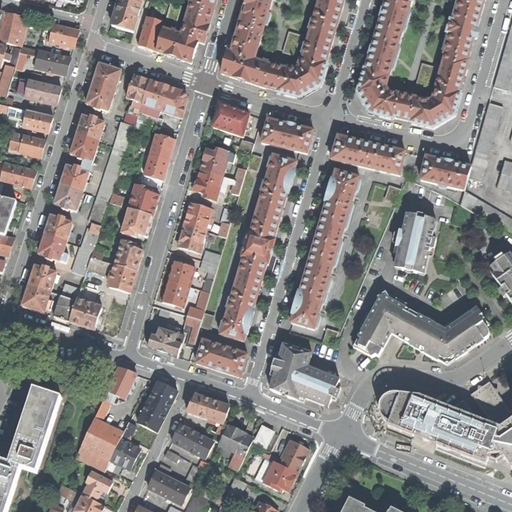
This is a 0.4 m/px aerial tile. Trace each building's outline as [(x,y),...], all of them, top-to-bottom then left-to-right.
[(120,0),(118,8),(112,27),(134,33),(143,0),(120,0)] [(192,0),(183,32),(191,34),(189,38),(171,33),(164,56),(192,64),(195,52),(198,43),(205,45),(212,20),(217,0),(192,0)] [(247,0),(238,29),(231,53),(228,52),(225,61),(223,69),(226,76),(270,90),(300,97),(310,92),(320,86),(327,63),(326,63),(330,47),(343,4),(344,0),(247,0)] [(366,70),(365,70),(358,93),(363,103),(369,113),(393,119),(393,118),(410,122),(410,123),(433,129),(444,123),(454,117),(460,97),(460,93),(462,84),(461,84),(474,39),(476,40),(477,36),(478,32),(476,32),(484,0),(387,0),(384,11),(383,11),(382,14),(381,17),(382,18),(373,49),(372,48),(371,51),(370,55),(371,55),(366,70)] [(164,4),(162,3),(157,19),(166,22),(171,6),(164,4)] [(1,33),(21,38),(25,19),(14,17),(6,15),(1,33)] [(166,22),(157,19),(155,28),(163,31),(166,22)] [(511,21),(494,88),(508,92),(511,77),(511,21)] [(50,43),(74,49),(77,40),(79,32),(54,26),(52,36),(50,43)] [(159,54),(165,31),(163,31),(156,53),(159,54)] [(164,56),(171,33),(165,31),(159,54),(164,56)] [(1,33),(0,38),(0,43),(18,47),(21,38),(1,33)] [(21,51),(13,48),(11,58),(18,61),(20,54),(21,51)] [(22,48),(21,51),(20,54),(34,57),(35,58),(37,52),(22,48)] [(71,60),(39,52),(35,69),(66,77),(69,68),(71,60)] [(16,69),(14,76),(24,79),(26,72),(30,72),(34,57),(20,54),(18,61),(16,69)] [(16,69),(18,61),(11,58),(8,67),(16,69)] [(93,87),(115,93),(121,72),(100,66),(96,77),(93,87)] [(4,79),(12,82),(14,76),(16,69),(8,67),(4,79)] [(135,77),(127,99),(135,102),(143,105),(151,82),(141,79),(135,77)] [(9,91),(12,82),(4,79),(0,94),(0,95),(8,98),(9,91)] [(31,82),(27,99),(57,106),(60,98),(62,90),(31,82)] [(184,93),(151,82),(143,105),(142,106),(160,112),(182,119),(185,109),(187,100),(184,93)] [(101,110),(109,112),(115,93),(93,87),(91,96),(87,106),(95,108),(94,110),(101,112),(101,110)] [(10,107),(20,110),(22,102),(12,99),(7,98),(5,106),(10,107)] [(133,108),(141,110),(142,106),(143,105),(135,102),(133,108)] [(471,168),(468,178),(482,182),(503,108),(489,104),(471,168)] [(0,106),(0,111),(9,114),(10,107),(5,106),(0,105),(0,106)] [(220,105),(212,128),(242,138),(250,115),(234,110),(220,105)] [(141,110),(140,113),(155,118),(158,119),(160,112),(142,106),(141,110)] [(9,114),(8,116),(26,120),(28,111),(20,110),(10,107),(9,114)] [(129,113),(139,116),(140,113),(141,110),(133,108),(131,107),(129,113)] [(54,118),(28,111),(26,120),(24,129),(49,135),(51,126),(54,118)] [(139,116),(129,113),(126,125),(135,128),(137,123),(139,116)] [(152,127),(155,118),(140,113),(139,116),(137,123),(152,127)] [(77,137),(99,143),(105,124),(97,122),(98,120),(92,118),(91,120),(83,117),(81,126),(77,137)] [(158,119),(155,118),(152,127),(159,130),(163,120),(158,119)] [(135,128),(126,125),(116,121),(114,128),(133,134),(135,128)] [(268,121),(262,143),(307,155),(313,137),(309,130),(286,125),(268,121)] [(119,134),(114,148),(127,152),(132,139),(119,134)] [(15,135),(11,152),(41,159),(44,151),(46,142),(15,135)] [(156,136),(150,156),(169,162),(173,151),(175,142),(156,136)] [(79,160),(84,162),(84,163),(92,165),(99,143),(77,137),(75,145),(71,156),(79,158),(79,160)] [(337,142),(332,160),(400,176),(405,153),(385,148),(357,142),(344,139),(337,142)] [(242,140),(238,152),(251,156),(254,144),(242,140)] [(114,148),(106,173),(119,177),(127,152),(114,148)] [(201,171),(223,177),(228,160),(229,160),(231,154),(217,150),(216,154),(207,151),(205,156),(201,171)] [(150,156),(144,176),(163,182),(167,172),(169,162),(150,156)] [(244,258),(221,336),(244,343),(247,335),(248,335),(251,323),(254,313),(253,312),(261,288),(267,265),(269,266),(273,250),(276,242),(274,241),(283,211),(288,195),(289,195),(293,180),(296,172),(294,172),(297,164),(274,157),(251,234),(250,234),(243,258),(244,258)] [(464,191),(468,178),(471,168),(448,163),(426,158),(421,181),(464,191)] [(497,188),(511,192),(511,162),(505,161),(497,188)] [(5,165),(1,181),(3,182),(32,189),(34,180),(37,173),(5,165)] [(75,170),(68,167),(65,176),(61,186),(83,193),(90,171),(82,169),(82,170),(76,168),(75,170)] [(235,180),(243,183),(245,176),(246,171),(239,168),(235,180)] [(205,194),(204,198),(216,201),(218,192),(223,177),(201,171),(198,180),(195,191),(205,194)] [(294,315),(292,324),(315,331),(359,178),(336,172),(334,180),(332,179),(329,190),(326,202),(327,202),(321,222),(308,270),(301,293),(299,292),(296,303),(293,315),(294,315)] [(97,198),(110,202),(113,195),(119,177),(106,173),(97,198)] [(224,193),(227,184),(229,179),(223,177),(218,192),(224,193)] [(234,186),(231,194),(239,197),(243,183),(235,180),(235,181),(234,186)] [(63,208),(63,210),(69,212),(69,210),(77,213),(83,193),(61,186),(59,195),(55,205),(63,208)] [(137,187),(130,210),(153,217),(157,206),(159,197),(150,194),(151,191),(137,187)] [(402,191),(390,187),(386,200),(397,204),(402,191)] [(501,230),(507,216),(464,191),(460,206),(488,222),(501,230)] [(124,199),(113,195),(110,202),(110,204),(122,208),(124,199)] [(0,235),(6,237),(12,217),(17,203),(0,198),(0,235)] [(89,223),(93,224),(102,227),(110,204),(110,202),(97,198),(89,223)] [(184,226),(206,233),(208,224),(212,225),(213,221),(210,220),(212,211),(191,204),(187,216),(184,226)] [(223,224),(230,226),(235,211),(225,208),(221,223),(223,224)] [(130,210),(129,210),(122,235),(136,239),(138,235),(147,238),(150,228),(153,217),(130,210)] [(396,265),(425,272),(427,263),(430,249),(433,239),(437,222),(407,215),(403,233),(400,249),(396,265)] [(511,236),(511,219),(507,216),(501,230),(511,236)] [(49,227),(46,236),(67,243),(73,225),(65,222),(66,220),(60,218),(59,220),(52,217),(49,227)] [(99,234),(102,227),(93,224),(91,231),(91,232),(99,234)] [(219,237),(227,239),(230,226),(223,224),(219,237)] [(200,254),(206,233),(184,226),(182,233),(181,238),(180,238),(179,239),(177,244),(178,245),(179,245),(178,248),(200,254)] [(91,231),(88,230),(82,248),(94,252),(99,234),(91,232),(91,231)] [(0,236),(0,254),(9,256),(12,248),(15,240),(0,236)] [(64,254),(67,243),(46,236),(43,245),(40,255),(47,258),(47,260),(53,262),(53,260),(61,262),(64,254)] [(115,266),(137,273),(140,262),(143,252),(135,250),(136,246),(123,242),(115,266)] [(91,259),(94,252),(82,248),(81,248),(73,273),(85,277),(88,270),(91,259)] [(91,259),(101,262),(104,255),(94,252),(91,259)] [(69,256),(64,254),(61,262),(66,264),(69,256)] [(511,256),(510,254),(493,265),(498,272),(495,274),(511,297),(511,256)] [(101,262),(91,259),(88,270),(105,276),(109,264),(101,262)] [(171,273),(168,282),(190,288),(195,269),(189,267),(190,265),(178,261),(177,264),(174,263),(171,273)] [(209,272),(216,274),(218,266),(205,262),(202,270),(209,272)] [(425,272),(396,265),(395,269),(424,276),(425,272)] [(109,288),(131,294),(134,283),(137,273),(115,266),(113,274),(110,273),(108,282),(111,283),(109,288)] [(33,277),(30,286),(51,293),(57,274),(50,272),(50,270),(44,268),(44,270),(36,267),(33,277)] [(207,279),(214,281),(216,274),(209,272),(207,279)] [(511,297),(495,274),(492,276),(493,277),(502,289),(507,297),(511,303),(511,297)] [(204,293),(210,295),(214,281),(207,279),(203,292),(204,293)] [(184,307),(190,288),(168,282),(166,290),(162,300),(184,307)] [(51,293),(30,286),(27,296),(23,307),(44,314),(46,309),(48,301),(51,293)] [(82,286),(79,295),(94,299),(97,290),(82,286)] [(507,297),(502,289),(499,291),(501,295),(504,299),(507,297)] [(204,293),(202,300),(208,301),(210,295),(204,293)] [(391,335),(406,309),(391,301),(382,296),(379,301),(371,316),(367,323),(359,339),(362,340),(359,347),(367,351),(371,358),(376,356),(379,358),(391,335)] [(62,297),(55,317),(62,319),(70,322),(77,302),(62,297)] [(77,302),(70,322),(95,330),(97,324),(101,325),(102,321),(103,317),(100,316),(103,308),(78,300),(77,302)] [(208,303),(208,301),(202,300),(198,311),(205,313),(208,303)] [(205,313),(198,311),(190,309),(187,317),(202,322),(205,313)] [(398,339),(410,346),(412,342),(407,339),(419,317),(412,313),(406,309),(391,335),(398,339)] [(489,332),(486,328),(479,319),(483,317),(477,309),(453,326),(446,331),(442,329),(419,317),(407,339),(412,342),(410,346),(422,353),(439,362),(440,359),(445,361),(450,360),(456,357),(454,355),(459,352),(462,356),(468,352),(465,349),(470,346),(475,343),(477,346),(486,340),(488,338),(489,336),(489,334),(489,332)] [(161,310),(159,316),(169,318),(170,312),(161,310)] [(214,329),(216,316),(205,314),(203,328),(214,329)] [(202,322),(187,317),(185,325),(200,329),(202,322)] [(479,319),(486,328),(489,326),(483,317),(479,319)] [(451,323),(442,329),(446,331),(453,326),(451,323)] [(190,333),(186,347),(194,349),(200,329),(185,325),(183,331),(190,333)] [(153,335),(149,349),(158,351),(169,355),(178,358),(185,337),(176,334),(165,331),(159,329),(158,334),(157,337),(153,335)] [(337,332),(328,330),(324,343),(335,346),(341,333),(337,332)] [(367,351),(359,347),(362,340),(359,339),(353,348),(371,358),(367,351)] [(203,342),(197,364),(216,371),(236,377),(243,374),(248,356),(203,342)] [(312,369),(311,372),(307,371),(312,354),(283,346),(279,362),(273,382),(270,391),(282,395),(293,400),(296,393),(302,395),(301,397),(306,399),(329,409),(332,401),(337,387),(340,381),(312,369)] [(456,357),(450,360),(445,361),(440,359),(439,362),(448,367),(462,356),(459,352),(454,355),(456,357)] [(269,381),(273,382),(279,362),(275,361),(269,381)] [(118,371),(108,392),(114,395),(125,400),(136,377),(126,374),(118,371)] [(489,420),(487,424),(500,429),(511,420),(511,410),(510,412),(490,382),(471,395),(489,420)] [(159,384),(138,425),(157,434),(178,393),(168,389),(159,384)] [(341,389),(337,387),(332,401),(335,403),(341,389)] [(0,511),(6,511),(21,469),(37,474),(61,399),(34,390),(30,403),(14,452),(10,465),(0,461),(0,511)] [(108,392),(104,400),(111,403),(114,395),(108,392)] [(296,393),(293,400),(304,404),(306,399),(301,397),(302,395),(296,393)] [(511,420),(500,429),(487,424),(476,418),(440,404),(427,399),(421,397),(415,396),(400,395),(395,394),(391,395),(388,397),(385,399),(382,402),(381,405),(380,409),(380,413),(381,416),(383,419),(386,422),(387,422),(389,424),(388,427),(414,437),(437,446),(486,465),(487,461),(488,460),(497,463),(504,458),(510,466),(511,469),(511,468),(511,420)] [(221,425),(223,426),(229,408),(195,397),(191,405),(187,413),(209,421),(221,425)] [(111,403),(104,400),(93,422),(100,426),(111,403)] [(464,402),(453,409),(476,418),(464,402)] [(100,426),(93,422),(81,447),(111,461),(121,441),(123,437),(100,426)] [(129,424),(123,437),(129,440),(136,427),(129,424)] [(203,437),(219,445),(228,427),(223,426),(221,425),(217,432),(208,427),(203,437)] [(176,435),(172,444),(205,461),(214,444),(180,427),(176,435)] [(218,446),(245,459),(249,453),(254,441),(244,437),(245,435),(237,431),(228,427),(219,445),(218,446)] [(262,428),(255,444),(266,449),(274,434),(262,428)] [(140,451),(121,441),(111,461),(130,471),(135,461),(140,451)] [(279,466),(298,476),(304,464),(310,452),(291,442),(279,466)] [(111,461),(81,447),(76,457),(93,466),(106,472),(107,471),(110,464),(111,461)] [(168,452),(165,458),(176,464),(179,458),(174,455),(168,452)] [(245,459),(243,464),(254,470),(260,459),(249,453),(245,459)] [(194,466),(184,485),(195,492),(209,465),(202,462),(199,468),(194,466)] [(123,470),(110,464),(107,471),(120,477),(123,470)] [(267,478),(263,485),(282,495),(283,492),(289,494),(294,485),(298,476),(279,466),(274,464),(267,478)] [(161,466),(157,472),(167,477),(171,471),(161,466)] [(82,497),(96,503),(102,492),(107,494),(110,488),(113,483),(91,473),(86,483),(88,485),(82,497)] [(152,482),(148,490),(167,499),(171,501),(182,507),(191,490),(157,473),(152,482)] [(231,511),(233,511),(247,484),(235,479),(221,507),(222,507),(231,511)] [(62,487),(58,495),(73,503),(77,494),(62,487)] [(200,511),(207,499),(195,492),(185,511),(200,511)] [(100,506),(96,503),(82,497),(76,510),(74,511),(103,511),(105,508),(100,506)] [(344,511),(364,511),(366,508),(351,500),(344,511)]
